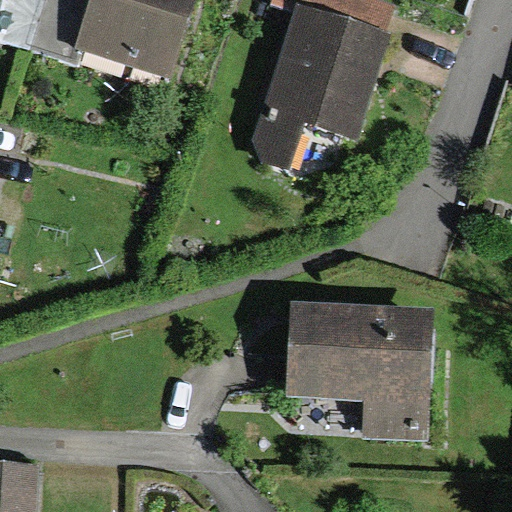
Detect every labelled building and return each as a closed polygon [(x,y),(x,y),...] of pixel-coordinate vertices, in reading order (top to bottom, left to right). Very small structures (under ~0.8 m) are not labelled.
[(0,0),(0,39),(28,50),(45,0),(0,0)] [(166,75),(192,0),(45,0),(28,50),(77,66),(84,47),(166,75)] [(274,0),(274,2),(298,10),(253,144),(259,159),(286,168),(303,117),(355,134),(388,34),(384,33),(393,5),(376,0),(274,0)] [(437,308),(290,300),(285,397),(364,401),(362,439),(430,443),(437,308)] [(33,511),(37,464),(0,461),(0,511),(33,511)]
